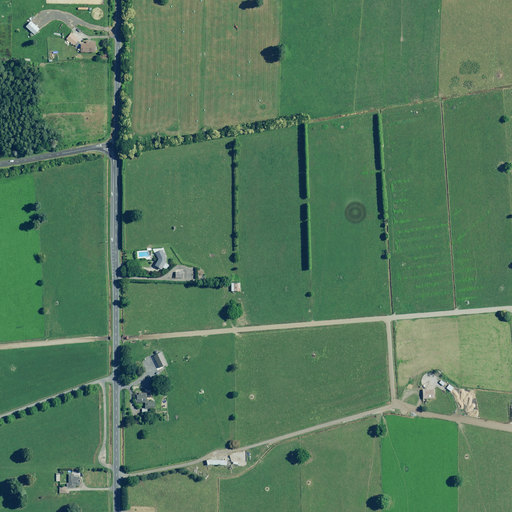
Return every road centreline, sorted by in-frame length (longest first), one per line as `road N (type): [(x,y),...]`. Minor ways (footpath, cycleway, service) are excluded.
road 1 (tertiary): [(116,144),(118,511)]
road 2 (tertiary): [(118,0),(116,144)]
